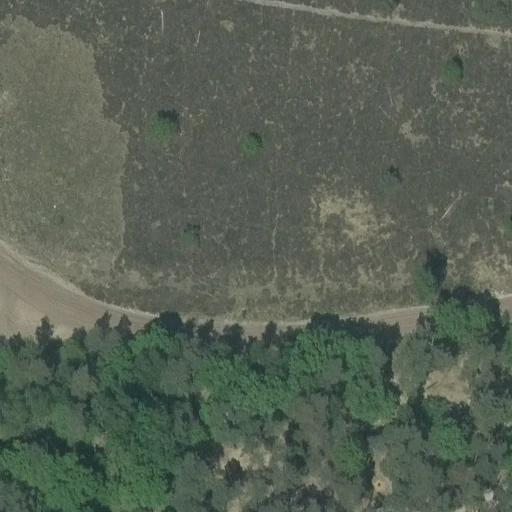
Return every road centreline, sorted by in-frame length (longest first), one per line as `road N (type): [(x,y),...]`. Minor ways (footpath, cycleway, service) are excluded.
road 1 (track): [(0,273),(110,324),(239,347),(511,323)]
road 2 (track): [(257,0),(511,34)]
